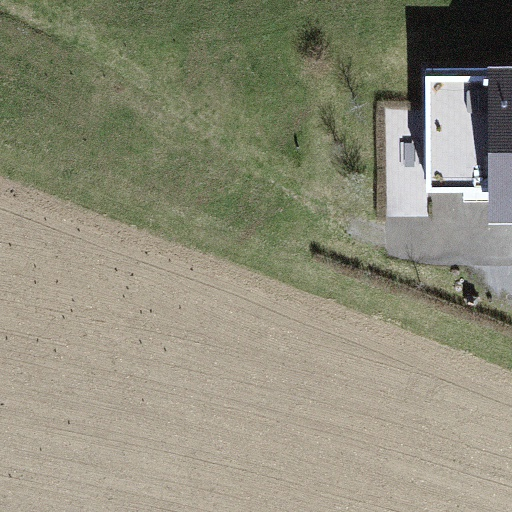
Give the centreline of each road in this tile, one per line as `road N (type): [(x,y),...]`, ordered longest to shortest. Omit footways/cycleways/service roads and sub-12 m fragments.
road 1 (track): [(387,244),(119,64),(0,21)]
road 2 (track): [(387,244),(480,269),(511,267)]
